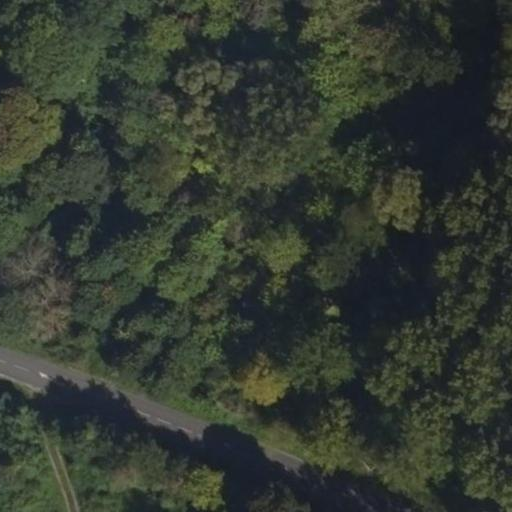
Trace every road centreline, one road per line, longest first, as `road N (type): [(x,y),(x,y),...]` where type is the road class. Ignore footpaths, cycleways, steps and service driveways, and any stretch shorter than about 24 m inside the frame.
road 1 (secondary): [(0,359),(384,511)]
road 2 (track): [(53,376),(48,422),(75,511)]
